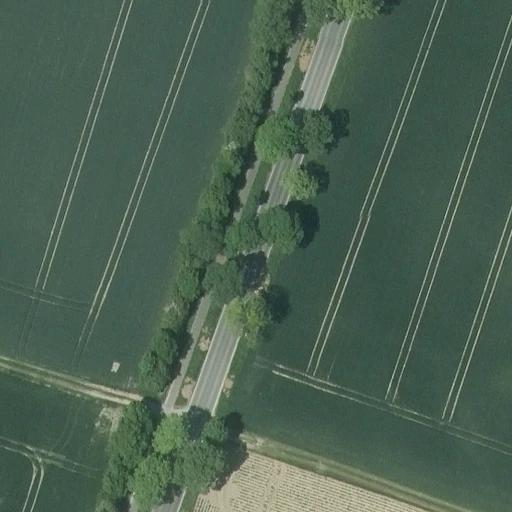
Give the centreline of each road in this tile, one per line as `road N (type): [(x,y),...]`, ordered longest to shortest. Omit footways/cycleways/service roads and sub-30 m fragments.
road 1 (unclassified): [(163,511),(346,0)]
road 2 (track): [(420,511),(161,419)]
road 3 (track): [(0,371),(161,419)]
